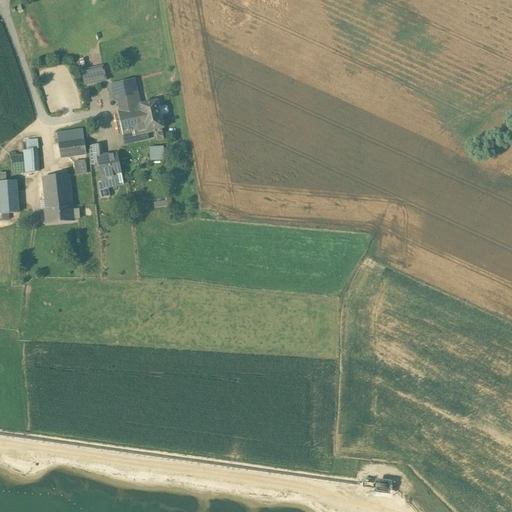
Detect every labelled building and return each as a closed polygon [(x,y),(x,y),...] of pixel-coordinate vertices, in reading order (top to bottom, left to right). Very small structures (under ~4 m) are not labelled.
[(103,67),(82,72),(85,86),(106,82),(103,67)] [(134,81),(112,86),(115,102),(138,97),(134,81)] [(138,97),(115,102),(118,112),(140,107),(140,106),(138,97)] [(158,102),(140,106),(140,107),(146,131),(146,133),(164,129),(161,116),(159,108),(158,102)] [(140,107),(118,112),(123,136),(132,134),(146,131),(140,107)] [(165,107),(159,108),(161,116),(167,114),(168,112),(167,108),(165,107)] [(146,131),(132,134),(133,138),(132,138),(133,143),(148,140),(146,133),(146,131)] [(84,141),(59,144),(61,159),(86,155),(84,141)] [(102,146),(89,147),(91,165),(99,164),(103,183),(98,184),(100,200),(110,198),(108,188),(116,186),(114,175),(120,174),(116,155),(108,157),(107,155),(103,156),(102,146)] [(159,148),(151,149),(151,161),(159,160),(159,148)] [(37,150),(24,151),(25,163),(26,173),(34,172),(39,172),(37,150)] [(73,175),(87,173),(85,160),(72,161),(73,175)] [(25,163),(17,164),(18,174),(26,173),(25,163)] [(68,178),(44,180),(47,210),(72,208),(68,178)] [(16,182),(0,182),(0,196),(1,215),(18,214),(16,182)] [(72,208),(47,210),(47,216),(45,216),(46,225),(50,224),(73,222),(72,208)]
